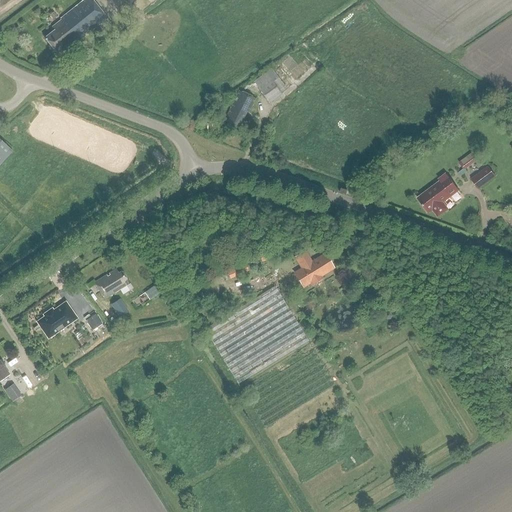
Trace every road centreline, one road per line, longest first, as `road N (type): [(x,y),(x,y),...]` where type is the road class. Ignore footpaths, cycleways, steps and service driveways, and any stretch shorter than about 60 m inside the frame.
road 1 (tertiary): [(511,262),(265,172),(195,172)]
road 2 (unclassified): [(0,302),(195,172)]
road 3 (tertiary): [(195,172),(166,129),(27,79)]
road 4 (track): [(130,214),(157,241),(181,291),(194,297),(238,286)]
